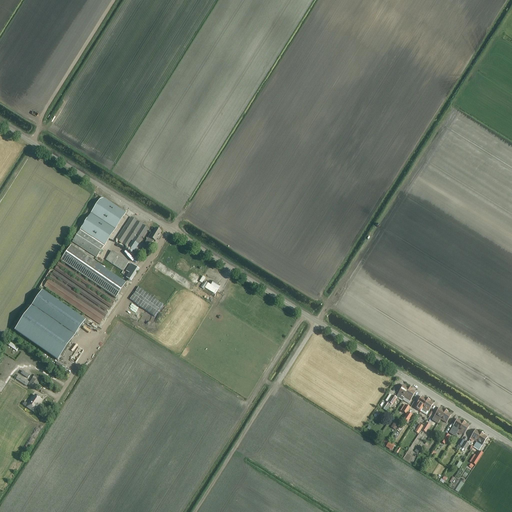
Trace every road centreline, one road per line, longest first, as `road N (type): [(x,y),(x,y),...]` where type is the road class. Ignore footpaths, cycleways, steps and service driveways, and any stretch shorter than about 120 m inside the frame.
road 1 (unclassified): [(511,444),(0,123)]
road 2 (track): [(194,511),(316,321)]
road 3 (unknown): [(63,392),(168,229)]
road 4 (track): [(113,0),(31,142)]
